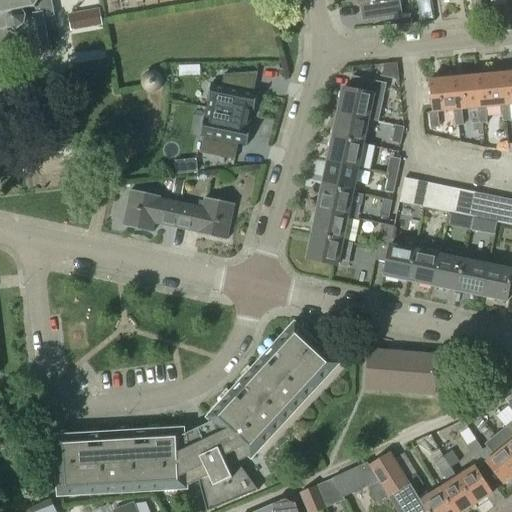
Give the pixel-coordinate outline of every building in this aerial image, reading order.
[(0,0),(0,47),(19,44),(20,40),(30,39),(32,52),(50,48),(46,25),(57,23),(52,0),(0,0)] [(398,0),(357,0),(358,6),(363,6),(364,16),(399,10),(398,0)] [(101,10),(70,15),(72,31),(104,27),(101,10)] [(145,92),(149,93),(153,92),(157,90),(159,87),(161,83),(160,78),(158,75),(154,72),(150,71),(146,72),(142,74),(140,77),(139,82),(139,86),(141,89),(145,92)] [(500,106),(503,121),(510,121),(510,105),(511,104),(511,71),(497,73),(500,106)] [(497,73),(475,75),(477,108),(480,123),(486,122),(486,107),(500,106),(497,73)] [(477,108),(475,75),(453,77),(456,110),(452,110),(455,126),(463,125),(463,110),(477,108)] [(433,112),(429,112),(429,113),(424,113),(425,127),(431,127),(431,128),(439,127),(438,112),(453,110),(456,110),(453,77),(430,79),(433,112)] [(207,93),(202,117),(248,127),(254,102),(250,101),(255,78),(215,85),(214,95),(207,93)] [(339,114),(370,120),(375,95),(384,97),(386,86),(363,81),(360,93),(344,89),(339,114)] [(334,139),(365,145),(370,120),(339,114),(334,139)] [(248,127),(202,117),(196,140),(200,141),(197,155),(232,163),(236,149),(243,151),(248,127)] [(397,125),(393,141),(402,143),(406,127),(397,125)] [(373,146),(365,145),(334,139),(328,162),(359,168),(368,170),(373,146)] [(196,155),(187,156),(188,169),(197,169),(196,155)] [(390,174),(398,176),(402,160),(394,158),(390,174)] [(359,168),(328,162),(323,186),(354,192),(359,168)] [(395,192),(398,176),(390,174),(387,190),(395,192)] [(414,204),(419,179),(406,176),(400,201),(414,204)] [(172,193),(182,195),(185,181),(175,179),(172,193)] [(431,182),(419,179),(414,204),(425,207),(431,182)] [(425,207),(438,209),(443,184),(431,182),(425,207)] [(455,187),(443,184),(438,209),(450,212),(455,187)] [(318,210),(349,216),(354,192),(323,186),(318,210)] [(468,190),(455,187),(450,212),(462,215),(468,190)] [(462,215),(475,218),(480,193),(468,190),(462,215)] [(156,226),(176,230),(183,203),(132,193),(125,227),(155,233),(156,226)] [(475,218),(487,220),(493,195),(480,193),(475,218)] [(487,220),(499,223),(504,198),(493,195),(487,220)] [(183,203),(176,230),(229,241),(236,205),(205,198),(204,207),(183,203)] [(393,199),(392,199),(385,198),(382,214),(390,216),(393,199)] [(499,223),(511,226),(511,222),(511,199),(504,198),(499,223)] [(349,216),(318,210),(313,234),(343,240),(349,216)] [(395,226),(384,224),(382,235),(393,237),(395,226)] [(307,260),(338,266),(341,252),(349,254),(352,243),(343,241),(343,240),(313,234),(307,260)] [(391,245),(393,237),(382,235),(377,259),(388,261),(391,245)] [(385,275),(410,280),(418,241),(417,241),(417,239),(406,237),(404,247),(391,245),(388,261),(385,275)] [(410,280),(434,285),(441,255),(440,255),(442,247),(428,244),(428,243),(418,241),(410,280)] [(434,285),(459,291),(465,260),(441,255),(434,285)] [(490,265),(465,260),(459,291),(483,295),(490,265)] [(511,269),(490,265),(483,295),(508,301),(510,289),(511,289),(511,269)] [(184,430),(137,433),(57,438),(60,496),(187,488),(187,487),(200,481),(207,511),(259,491),(239,463),(251,457),(252,458),(339,364),(296,325),(210,418),(214,422),(199,430),(202,436),(185,445),(184,430)] [(375,345),(366,386),(395,392),(397,386),(420,390),(418,397),(447,403),(455,362),(375,345)] [(511,404),(508,407),(511,411),(511,422),(506,427),(506,428),(501,432),(503,438),(509,445),(506,447),(511,455),(511,404)] [(488,446),(488,447),(483,450),(476,441),(467,447),(481,467),(486,463),(504,484),(511,477),(511,455),(506,447),(509,445),(503,438),(501,432),(494,438),(488,446)] [(453,450),(444,456),(451,468),(460,462),(453,450)] [(333,479),(344,500),(345,500),(344,498),(368,487),(379,505),(389,499),(397,511),(428,511),(421,500),(415,491),(408,479),(391,452),(369,465),(367,462),(333,478),(333,479)] [(457,478),(451,468),(444,456),(434,463),(448,484),(439,489),(453,511),(461,511),(475,504),(458,477),(457,478)] [(458,477),(475,504),(493,492),(476,465),(458,477)] [(408,479),(415,491),(424,486),(417,474),(408,479)] [(344,500),(333,479),(316,486),(326,509),(344,500)] [(318,511),(326,509),(316,486),(300,493),(307,511),(318,511)] [(421,500),(428,511),(453,511),(439,489),(421,500)] [(30,508),(31,511),(57,511),(51,498),(30,508)] [(276,511),(297,511),(295,504),(286,500),(274,504),(276,511)] [(137,511),(135,506),(134,502),(112,511),(137,511)]
